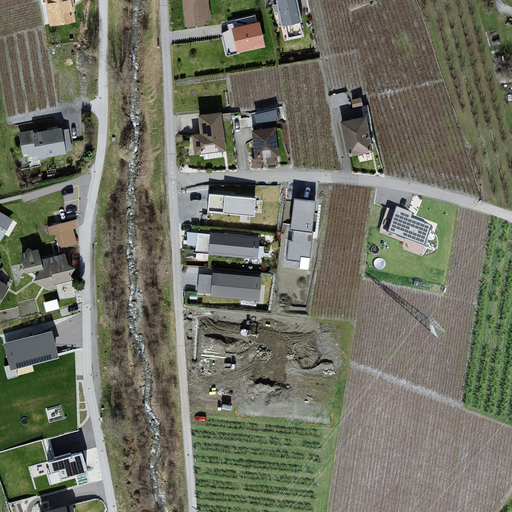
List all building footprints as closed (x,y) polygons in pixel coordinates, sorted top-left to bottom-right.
[(69,0),(42,0),(48,28),(74,23),(69,0)] [(202,0),(182,0),(185,28),(206,25),(206,21),(212,21),(209,0),(204,0),(202,0)] [(296,0),(281,0),(277,1),(282,26),(301,22),(296,0)] [(229,24),(257,20),(256,14),(228,18),(229,24)] [(260,22),(231,28),(237,53),(265,47),(260,22)] [(355,114),(364,113),(361,95),(352,97),(355,114)] [(278,108),(255,111),(256,119),(279,117),(278,108)] [(217,113),(194,115),(196,134),(187,135),(191,155),(223,152),(217,113)] [(359,118),(336,123),(347,156),(367,153),(356,135),(364,135),(359,118)] [(56,129),(17,132),(20,155),(32,155),(34,160),(62,154),(56,129)] [(271,129),(248,130),(251,155),(258,157),(262,158),(264,164),(273,165),(273,156),(275,156),(271,129)] [(254,198),(210,193),(208,211),(252,216),(254,198)] [(316,202),(295,199),(291,229),(294,230),(293,242),(289,241),(287,259),(299,261),(300,256),(309,257),(313,232),(312,232),(316,202)] [(397,212),(387,209),(380,229),(427,247),(434,228),(413,220),(415,215),(398,209),(397,212)] [(0,242),(12,221),(0,215),(0,242)] [(71,221),(45,228),(48,236),(52,235),(56,253),(76,247),(71,221)] [(258,259),(260,237),(210,232),(208,254),(258,259)] [(34,251),(16,255),(21,275),(36,271),(30,283),(44,292),(72,282),(64,255),(36,261),(34,251)] [(259,301),(261,277),(213,273),(211,297),(259,301)] [(57,298),(44,300),(46,308),(59,306),(57,298)] [(51,331),(3,344),(10,371),(59,358),(51,331)] [(87,471),(82,453),(50,462),(53,473),(60,471),(62,478),(87,471)]
